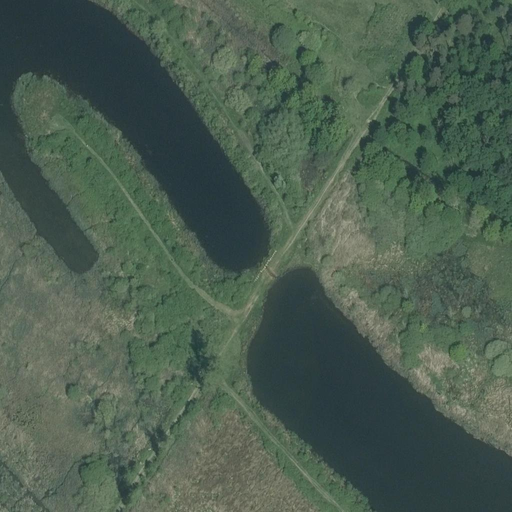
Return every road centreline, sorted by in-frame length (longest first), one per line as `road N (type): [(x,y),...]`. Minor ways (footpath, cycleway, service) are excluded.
road 1 (track): [(294,236),(449,0)]
road 2 (track): [(116,511),(221,349)]
road 3 (track): [(221,349),(294,236)]
